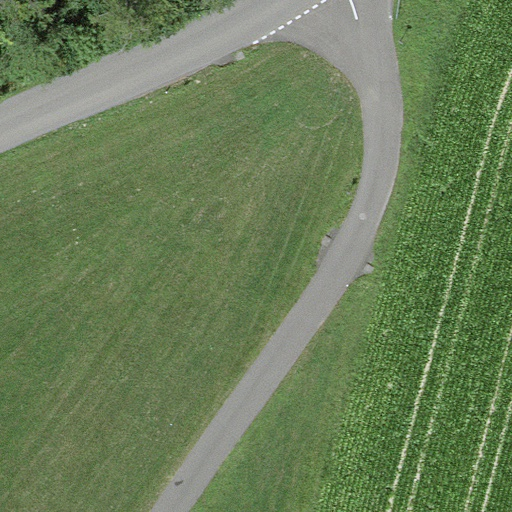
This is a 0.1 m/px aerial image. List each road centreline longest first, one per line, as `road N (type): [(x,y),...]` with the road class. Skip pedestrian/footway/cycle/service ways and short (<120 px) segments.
road 1 (unclassified): [(365,0),(390,138),(337,263),(166,511)]
road 2 (unclassified): [(283,0),(0,130)]
